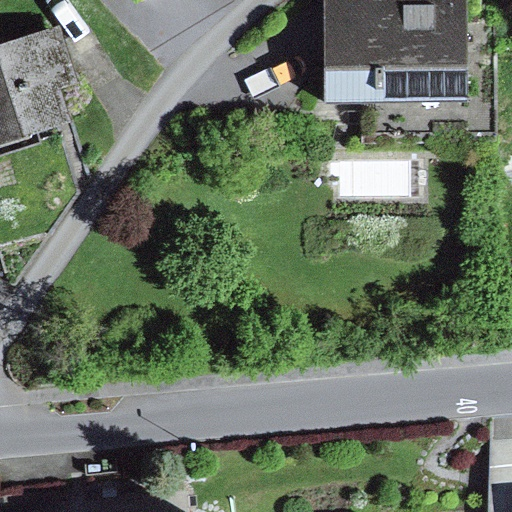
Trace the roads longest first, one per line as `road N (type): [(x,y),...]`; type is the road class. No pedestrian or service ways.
road 1 (unclassified): [(0,431),(511,385)]
road 2 (residential): [(0,347),(167,90),(265,0)]
